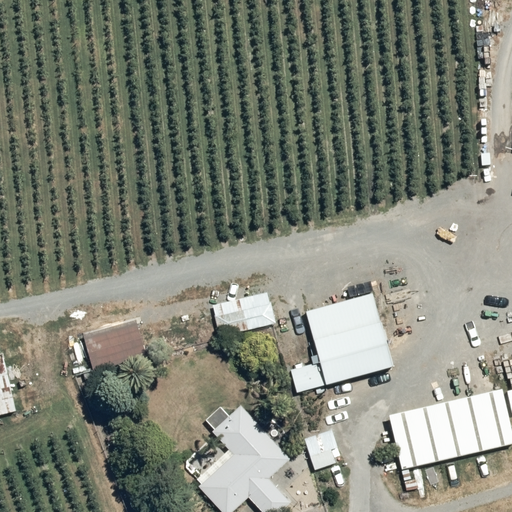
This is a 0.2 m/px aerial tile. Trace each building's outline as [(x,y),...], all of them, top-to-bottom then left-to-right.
[(373,292),(307,310),(321,358),(290,367),(297,392),(393,364),(373,292)] [(252,304),(216,312),(220,334),(257,326),(252,304)] [(139,316),(84,331),(95,371),(149,357),(139,316)] [(2,340),(0,340),(0,413),(18,410),(2,340)] [(511,385),(507,387),(390,413),(403,467),(511,442),(511,385)] [(297,451),(249,397),(229,414),(220,405),(204,420),(232,452),(198,483),(224,511),(231,511),(250,496),(264,511),(278,511),(291,500),(269,476),(297,451)]
